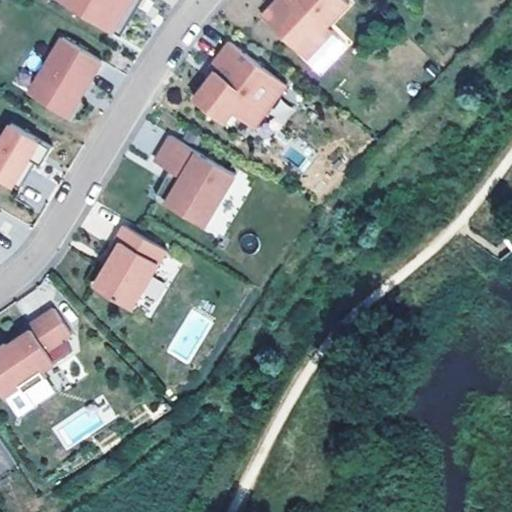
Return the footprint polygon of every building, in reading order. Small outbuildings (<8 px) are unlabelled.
[(62,0),(113,30),(131,0),(62,0)] [(131,0),(113,30),(121,35),(142,0),(131,0)] [(276,0),(263,15),(297,46),(322,18),(328,24),(328,23),(348,0),(276,0)] [(322,18),(297,46),(308,56),(333,28),(328,23),(328,24),(322,18)] [(63,36),(30,91),(70,115),(103,60),(63,36)] [(231,39),(212,64),(217,69),(196,96),(227,120),(235,109),(256,125),(288,83),(231,39)] [(0,176),(14,185),(41,139),(12,122),(0,142),(0,176)] [(239,172),(176,134),(160,160),(175,169),(178,171),(171,181),(169,180),(161,192),(172,198),(170,201),(206,223),(226,189),(228,190),(239,172)] [(53,146),(41,139),(14,185),(21,188),(37,161),(43,164),(53,146)] [(178,171),(175,169),(169,180),(171,181),(178,171)] [(171,248),(128,223),(109,256),(113,259),(98,284),(136,306),(171,248)] [(0,387),(19,416),(36,404),(26,390),(47,375),(42,369),(72,350),(64,338),(71,334),(53,307),(28,324),(31,328),(1,349),(0,347),(0,387)]
